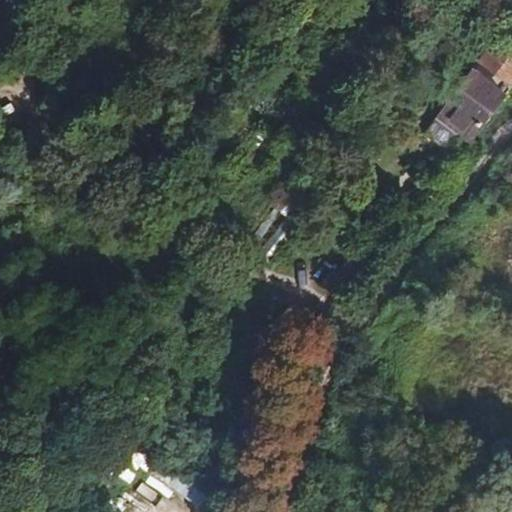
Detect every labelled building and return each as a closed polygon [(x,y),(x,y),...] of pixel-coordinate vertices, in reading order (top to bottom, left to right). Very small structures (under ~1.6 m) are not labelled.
[(14,12),(24,0),(23,0),(0,0),(0,2),(1,2),(14,12)] [(65,0),(46,0),(41,8),(52,16),(65,0)] [(359,93),(286,38),(168,194),(240,249),(359,93)] [(511,55),(497,46),(484,64),(496,75),(492,81),(478,71),(442,120),(462,136),(472,144),(511,88),(511,55)] [(462,136),(442,120),(431,135),(451,150),(462,136)] [(434,192),(427,186),(420,196),(427,201),(434,192)] [(317,207),(293,189),(248,249),(272,266),(317,207)] [(349,306),(427,201),(420,196),(369,262),(358,254),(342,277),(337,274),(325,287),(349,306)]
